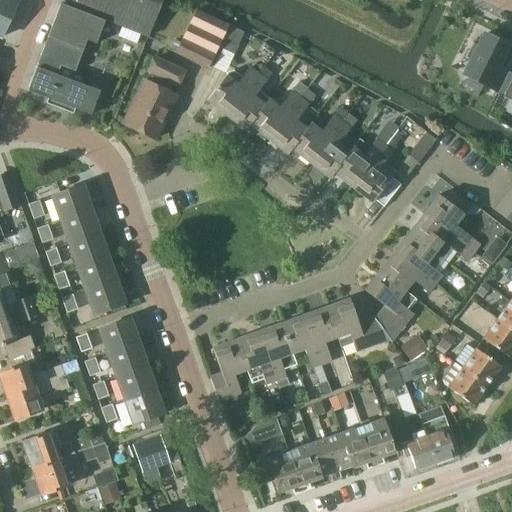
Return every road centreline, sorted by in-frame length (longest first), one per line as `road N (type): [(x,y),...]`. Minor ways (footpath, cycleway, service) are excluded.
road 1 (residential): [(511,164),(488,194),(439,157),(343,281),(176,336)]
road 2 (residential): [(6,135),(74,143),(115,169),(176,336)]
road 3 (residential): [(176,336),(237,511)]
road 4 (tertiary): [(352,511),(511,454)]
road 5 (residential): [(6,135),(7,96),(44,0)]
